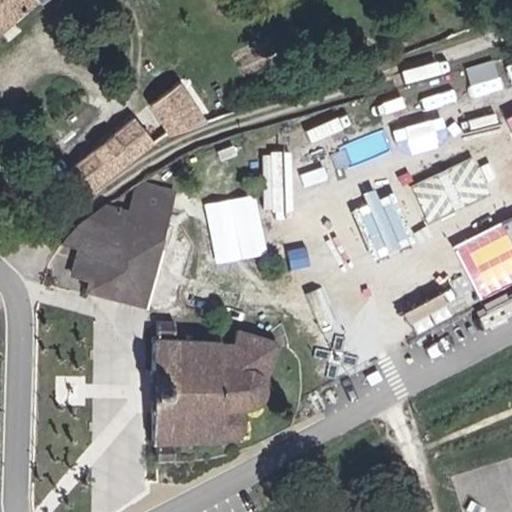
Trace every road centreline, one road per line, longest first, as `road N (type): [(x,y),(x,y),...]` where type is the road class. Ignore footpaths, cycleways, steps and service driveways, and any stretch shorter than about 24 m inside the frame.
road 1 (track): [(21,309),(69,239),(191,153),(511,46)]
road 2 (unclassified): [(511,337),(166,511)]
road 3 (residential): [(0,270),(21,309),(18,511)]
